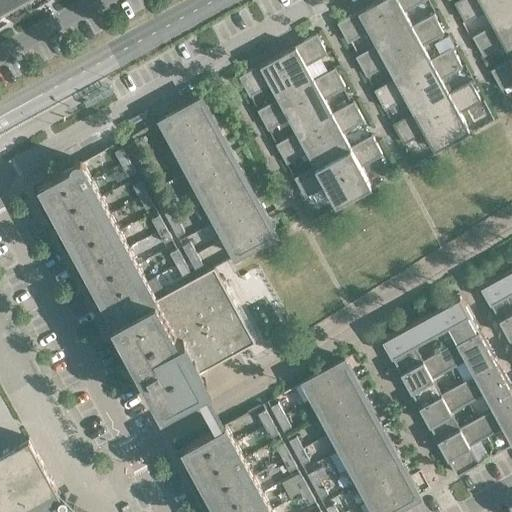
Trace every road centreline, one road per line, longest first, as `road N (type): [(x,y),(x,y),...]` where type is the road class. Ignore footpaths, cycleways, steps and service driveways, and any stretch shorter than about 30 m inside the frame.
road 1 (residential): [(0,176),(323,0)]
road 2 (residential): [(168,511),(0,201)]
